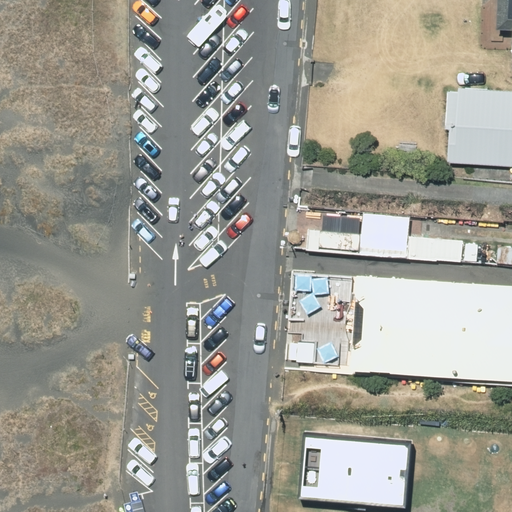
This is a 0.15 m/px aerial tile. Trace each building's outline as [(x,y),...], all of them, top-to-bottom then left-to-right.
[(511,32),(511,51),(511,0),(498,0),(497,28),(511,28),(511,32)] [(447,164),(511,167),(511,94),(450,91),(447,164)] [(460,259),(462,241),(312,230),(311,248),(460,259)] [(351,367),(511,378),(511,282),(358,271),(351,367)] [(315,272),(296,272),(294,317),(313,318),(315,272)] [(304,433),(298,496),(363,502),(407,506),(412,440),(304,433)]
